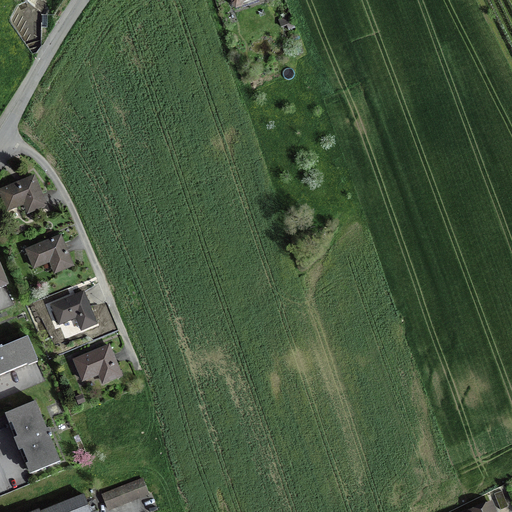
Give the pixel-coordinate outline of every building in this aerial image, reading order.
[(229,0),(231,6),(235,9),(241,7),(242,3),(249,0),(229,0)] [(33,211),(44,206),(33,178),(0,191),(0,193),(7,210),(29,201),(33,211)] [(71,266),(59,237),(26,251),(33,268),(55,260),(59,271),(71,266)] [(96,325),(83,293),(50,306),(58,325),(79,317),(84,329),(96,325)] [(2,348),(1,346),(0,346),(0,375),(36,361),(27,338),(2,348)] [(120,376),(108,347),(74,361),(82,381),(104,372),(108,381),(120,376)] [(48,435),(34,402),(7,414),(20,446),(32,474),(59,462),(49,437),(51,436),(50,434),(48,435)] [(147,494),(141,480),(102,496),(107,510),(147,494)] [(493,495),(500,511),(507,508),(501,492),(493,495)] [(35,511),(89,511),(83,496),(42,511),(38,511),(35,511)]
